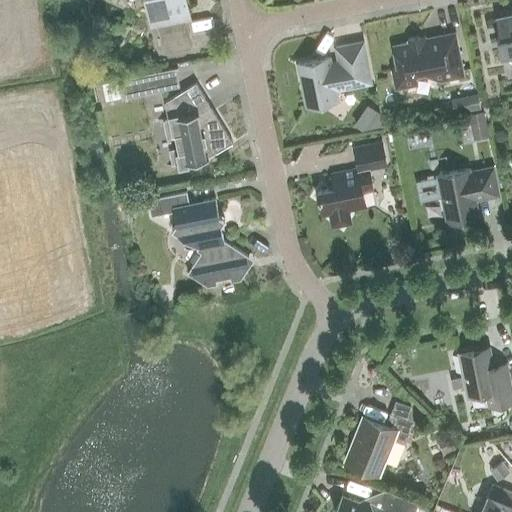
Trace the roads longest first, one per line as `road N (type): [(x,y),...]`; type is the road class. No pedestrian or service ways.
road 1 (residential): [(248,27),(295,269),(336,317)]
road 2 (unclassified): [(336,317),(250,511)]
road 3 (unclassified): [(511,273),(364,302),(336,317)]
road 4 (residential): [(248,27),(379,0)]
